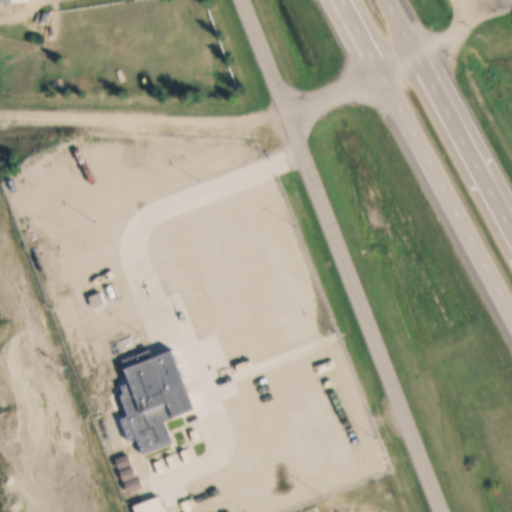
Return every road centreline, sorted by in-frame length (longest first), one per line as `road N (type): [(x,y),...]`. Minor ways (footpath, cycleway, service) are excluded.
road 1 (residential): [(443,511),(243,0)]
road 2 (residential): [(457,0),(472,22),(359,88),(290,116),(0,119)]
road 3 (trunk): [(344,0),(511,306)]
road 4 (trunk): [(511,226),(387,0)]
